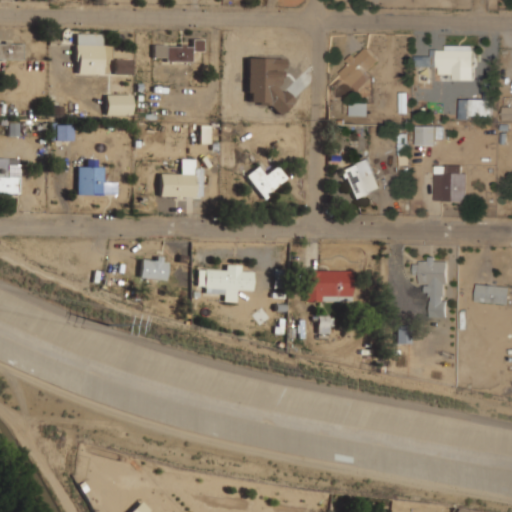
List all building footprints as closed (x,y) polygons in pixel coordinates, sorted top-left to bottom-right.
[(75,33),(75,74),(104,74),(104,63),(110,63),(110,44),(101,44),(101,33),(75,33)] [(445,45),(445,35),(432,35),(431,72),(453,72),(453,66),(475,66),(476,45),(445,45)] [(191,43),(153,43),(153,61),(192,61),(192,50),(203,50),(204,39),(191,39),(191,43)] [(23,42),(0,42),(0,59),(23,59),(23,42)] [(357,90),(372,77),(366,70),(378,59),(366,45),(339,71),(357,90)] [(436,65),(436,53),(417,54),(417,66),(436,65)] [(130,74),(131,59),(114,59),(114,74),(130,74)] [(106,114),(132,114),(132,87),(122,87),(122,94),(106,94),(106,114)] [(493,99),(460,98),(460,118),(493,119),(493,99)] [(368,101),(351,101),(351,115),(368,115),(368,101)] [(511,120),(511,104),(503,104),(503,120),(511,120)] [(7,135),(18,136),(18,123),(8,122),(7,135)] [(72,139),(72,124),(54,124),(54,139),(72,139)] [(435,125),(417,125),(417,145),(435,145),(435,125)] [(398,133),(398,149),(407,149),(407,133),(398,133)] [(194,158),(179,158),(179,172),(159,172),(159,197),(194,197),(194,158)] [(379,189),(369,159),(341,168),(351,198),(379,189)] [(277,164),(267,171),(261,163),(246,174),(262,197),(287,178),(277,164)] [(466,201),(466,164),(435,164),(435,201),(466,201)] [(76,195),(103,195),(103,165),(76,165),(76,195)] [(0,193),(19,193),(19,171),(0,171),(0,193)] [(139,276),(166,279),(168,258),(141,255),(139,276)] [(429,317),(446,317),(446,260),(415,260),(415,273),(420,273),(420,284),(429,284),(429,317)] [(253,291),(254,272),(242,271),(243,264),(225,263),(225,271),(197,270),(197,290),(223,291),(222,300),(236,301),(237,290),(253,291)] [(351,301),(351,270),(305,270),(305,301),(351,301)] [(509,285),(476,283),(475,302),(508,304),(509,285)]
